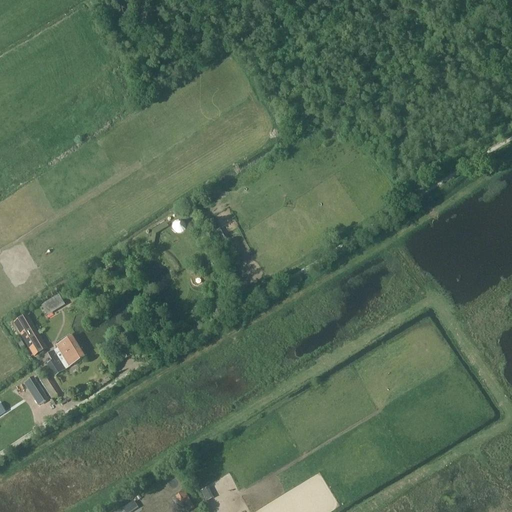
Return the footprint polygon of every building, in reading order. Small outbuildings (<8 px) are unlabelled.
[(59,296),(58,297),(48,303),(53,313),(65,306),(59,296)] [(27,316),(14,323),(34,357),(47,350),(27,316)] [(52,361),(47,364),(52,371),(51,373),(53,375),(54,375),(55,376),(80,360),(85,357),(72,337),(67,340),(57,346),(58,348),(48,355),(52,361)] [(52,399),(59,395),(48,378),(41,383),(52,399)] [(48,401),(33,379),(25,384),(39,406),(48,401)] [(176,497),(184,511),(188,511),(195,508),(185,492),(176,497)] [(134,502),(122,509),(123,511),(132,511),(138,508),(134,502)]
